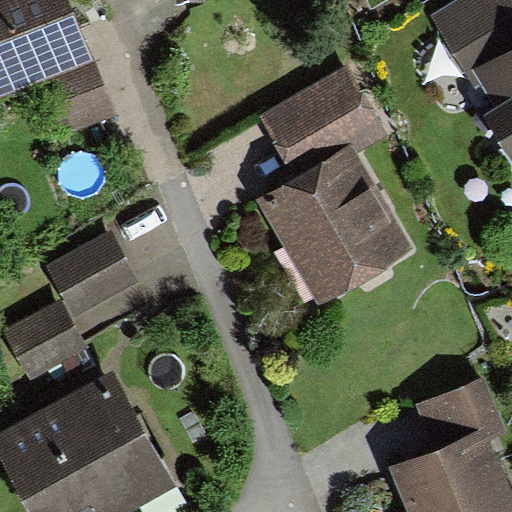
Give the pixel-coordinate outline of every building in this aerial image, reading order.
[(76,5),(73,0),(0,0),(0,88),(94,48),(76,5)] [(511,0),(446,0),(433,8),(511,140),(511,0)] [(298,165),(257,188),(317,293),(410,241),(375,179),(356,145),(387,127),(349,60),(265,107),(298,165)] [(112,225),(51,261),(78,308),(139,272),(112,225)] [(86,341),(63,298),(7,328),(30,371),(86,341)] [(43,401),(0,425),(0,442),(40,511),(55,511),(92,490),(105,511),(177,469),(113,360),(43,401)] [(511,511),(511,488),(489,430),(508,423),(487,370),(421,396),(437,437),(392,455),(414,511),(511,511)]
